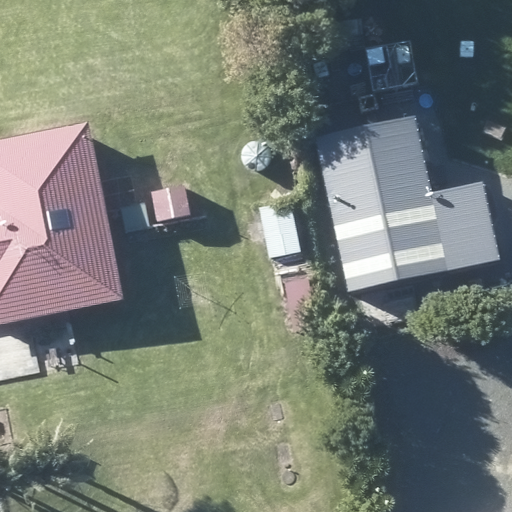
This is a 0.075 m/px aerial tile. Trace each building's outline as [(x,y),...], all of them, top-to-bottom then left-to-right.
[(0,325),(137,299),(101,118),(0,137),(0,325)] [(275,136),(251,141),(253,152),(277,146),(275,136)] [(429,164),(386,179),(402,219),(444,204),(429,164)] [(264,206),(275,256),(304,249),(295,201),(264,206)] [(315,280),(290,281),(292,303),(315,302),(315,280)] [(510,445),(495,372),(457,380),(472,453),(510,445)]
